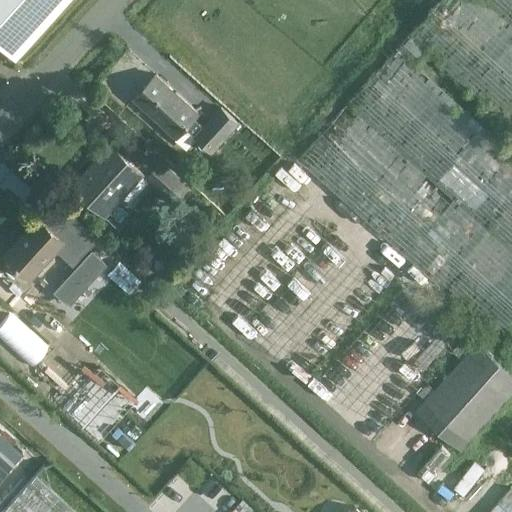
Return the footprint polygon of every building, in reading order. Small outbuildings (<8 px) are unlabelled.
[(0,0),(0,47),(13,60),(66,0),(0,0)] [(511,0),(437,0),(297,158),(497,336),(511,318),(511,149),(414,61),(415,60),(420,55),(426,49),(511,126),(511,0)] [(184,125),(191,132),(212,151),(238,122),(221,106),(203,126),(192,116),(197,110),(155,72),(132,97),(174,136),(184,125)] [(104,217),(143,173),(109,142),(69,186),(104,217)] [(265,172),(278,159),(267,149),(255,163),(265,172)] [(173,204),(188,186),(160,161),(145,178),(173,204)] [(32,279),(58,252),(66,243),(57,235),(39,218),(6,255),(32,279)] [(66,225),(57,235),(66,243),(58,252),(69,261),(86,243),(66,225)] [(107,264),(91,249),(53,290),(69,305),(107,264)] [(423,369),(447,343),(438,335),(414,361),(423,369)] [(461,450),(511,393),(511,372),(477,340),(434,388),(426,381),(416,392),(424,399),(416,409),(461,450)] [(35,434),(74,469),(123,511),(165,511),(252,416),(180,351),(123,414),(84,379),(35,434)] [(0,476),(13,463),(0,451),(0,476)] [(470,462),(458,486),(468,491),(480,467),(470,462)] [(76,511),(37,476),(4,511),(76,511)]
